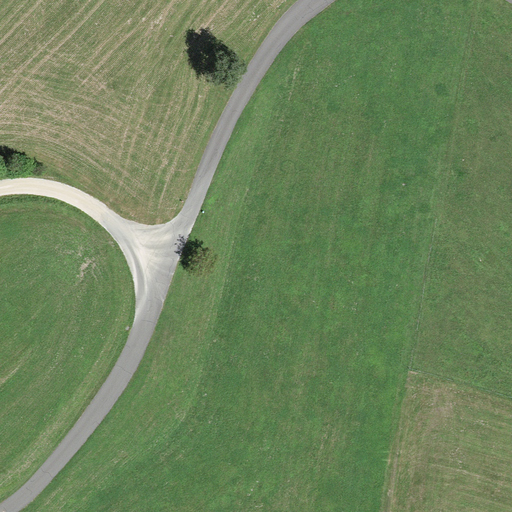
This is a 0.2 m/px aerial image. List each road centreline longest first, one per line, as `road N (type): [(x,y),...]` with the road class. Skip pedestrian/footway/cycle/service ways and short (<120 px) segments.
road 1 (residential): [(4,511),(42,480),(112,388),(234,106),(268,50),(319,0)]
road 2 (track): [(169,266),(71,194),(33,182),(0,186)]
